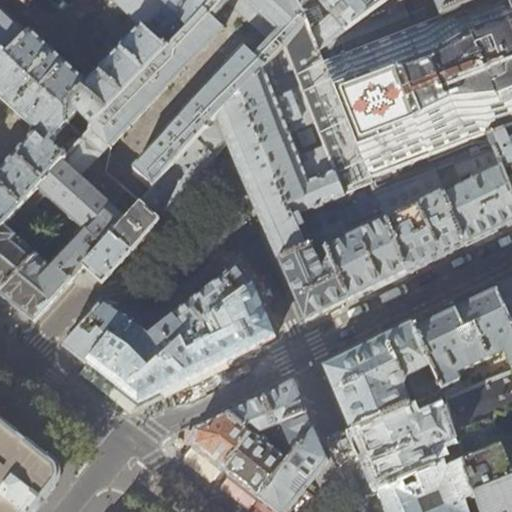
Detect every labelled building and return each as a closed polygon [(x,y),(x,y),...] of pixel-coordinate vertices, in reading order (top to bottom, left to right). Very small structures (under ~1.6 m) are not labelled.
[(27,27),(22,32),(28,37),(8,58),(66,111),(67,124),(67,125),(77,113),(93,127),(187,27),(158,0),(16,0),(26,8),(33,0),(110,0),(141,29),(88,86),(29,31),(30,30),(27,27)] [(212,0),(209,3),(187,27),(93,127),(92,129),(111,147),(224,28),(224,27),(229,16),(222,9),(228,2),(270,41),(264,48),(256,40),(246,48),(245,48),(135,169),(154,187),(139,203),(140,204),(159,222),(185,193),(215,159),(196,143),(284,47),(306,24),(301,10),(296,0),(212,0)] [(158,0),(187,27),(209,3),(206,0),(195,0),(194,2),(191,0),(158,0)] [(317,52),(306,24),(284,47),(346,197),(371,186),(374,191),(471,154),(473,158),(493,150),(510,143),(506,133),(511,130),(511,0),(490,0),(347,57),(338,38),(325,48),(329,51),(325,53),(330,66),(325,69),(318,53),(317,52)] [(389,0),(296,0),(301,10),(311,0),(314,0),(345,34),(390,1),(389,0)] [(390,0),(390,1),(345,34),(338,38),(347,57),(490,0),(390,0)] [(0,49),(4,54),(8,58),(28,37),(22,32),(0,9),(0,49)] [(346,197),(284,47),(196,143),(215,159),(216,158),(217,149),(229,143),(250,191),(279,262),(322,240),(382,210),(376,197),(374,191),(371,186),(346,197)] [(0,229),(66,157),(50,144),(67,125),(67,124),(66,111),(8,58),(4,54),(0,58),(0,229)] [(92,129),(66,157),(0,229),(0,296),(33,322),(37,317),(57,296),(83,268),(82,267),(112,234),(140,204),(139,203),(106,173),(111,147),(92,129)] [(511,142),(510,143),(493,150),(511,196),(511,142)] [(488,235),(511,222),(511,196),(493,150),(473,158),(434,174),(463,247),(488,235)] [(434,174),(376,197),(382,210),(406,275),(434,261),(463,247),(434,174)] [(145,237),(159,222),(140,204),(112,234),(131,252),(145,237)] [(406,275),(382,210),(322,240),(351,301),(374,290),(406,275)] [(118,268),(131,252),(112,234),(82,267),(83,268),(102,285),(118,268)] [(351,301),(322,240),(279,262),(289,284),(305,323),(328,312),(351,301)] [(233,271),(222,280),(237,299),(253,286),(238,267),(233,271)] [(511,277),(494,286),(511,326),(511,277)] [(150,334),(133,323),(117,343),(129,352),(149,370),(181,341),(196,327),(237,299),(222,280),(183,309),(150,334)] [(237,355),(274,337),(253,286),(237,299),(196,327),(201,333),(207,331),(210,332),(221,329),(223,334),(186,352),(181,341),(149,370),(129,352),(117,343),(109,339),(88,365),(137,404),(237,355)] [(451,307),(412,326),(442,392),(447,399),(464,392),(456,376),(504,352),(511,368),(511,326),(494,286),(451,307)] [(74,354),(88,365),(109,339),(117,343),(133,323),(117,313),(102,303),(89,318),(64,346),(74,354)] [(338,399),(351,432),(410,407),(414,405),(411,398),(406,400),(401,388),(403,387),(404,384),(403,380),(406,379),(417,403),(425,401),(442,392),(412,326),(367,348),(325,369),(338,399)] [(511,373),(464,392),(447,399),(444,401),(473,492),(511,476),(511,437),(504,440),(500,431),(496,432),(492,422),(498,414),(507,416),(511,409),(511,373)] [(265,398),(227,416),(252,438),(261,434),(262,434),(279,426),(284,436),(285,436),(294,456),(314,433),(302,405),(293,384),(265,398)] [(385,511),(479,511),(473,492),(444,401),(447,399),(442,392),(425,401),(432,415),(421,420),(420,419),(418,418),(415,418),(410,407),(351,432),(363,459),(385,511)] [(228,476),(259,499),(294,456),(285,436),(284,436),(271,442),(262,434),(261,434),(252,438),(227,416),(214,423),(194,433),(193,448),(228,476)] [(33,448),(0,422),(0,511),(34,511),(54,487),(53,474),(51,463),(33,448)] [(275,511),(287,511),(327,463),(320,447),(314,433),(294,456),(259,499),(269,507),(275,511)] [(511,511),(511,476),(473,492),(479,511),(511,511)]
